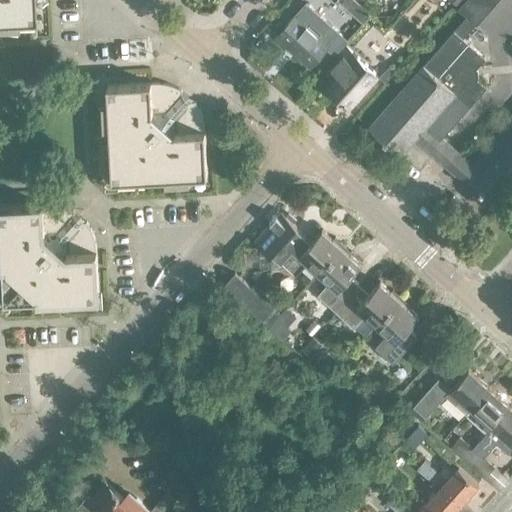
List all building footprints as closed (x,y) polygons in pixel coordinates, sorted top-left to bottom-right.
[(0,0),(0,20),(34,18),(32,0),(0,0)] [(339,0),(351,11),(364,22),(372,12),(357,0),(339,0)] [(477,24),(497,0),(464,0),(458,8),(477,24)] [(334,53),(347,39),(306,3),(277,35),(311,65),(327,47),(334,53)] [(478,78),(479,76),(479,68),(477,67),(486,57),(454,28),(367,127),(399,155),(414,139),(432,156),(446,140),(442,137),(469,106),(487,85),(478,78)] [(347,44),(326,68),(336,78),(330,85),(349,102),(377,71),(347,44)] [(180,87),(174,85),(167,83),(156,81),(152,81),(108,82),(111,178),(207,174),(205,130),(204,121),(202,112),(196,102),(195,101),(189,101),(183,94),(182,89),(180,87)] [(511,112),(501,126),(511,135),(511,112)] [(490,199),(491,198),(511,174),(511,135),(501,126),(469,161),(458,151),(444,166),(466,185),(467,183),(471,182),(490,199)] [(484,216),(456,191),(449,199),(476,224),(484,216)] [(43,202),(43,201),(0,203),(0,224),(4,299),(99,294),(97,250),(96,250),(96,242),(93,231),(89,224),(87,220),(81,221),(74,214),(73,209),(66,205),(58,203),(49,202),(43,202)] [(274,257),(298,230),(296,229),(298,227),(280,211),(277,214),(273,214),(269,218),(270,222),(253,241),(270,256),(271,254),(274,257)] [(318,272),(343,244),(335,237),(332,239),(322,230),(310,242),(298,230),(274,257),(295,276),(307,262),(318,272)] [(343,244),(318,272),(328,282),(316,295),(334,312),(358,285),(349,276),(360,264),(348,254),(351,251),(343,244)] [(223,284),(269,325),(280,312),(251,285),(235,271),(223,284)] [(368,294),(358,285),(334,312),(352,328),(364,315),(375,324),(401,296),(393,289),(390,292),(379,282),(368,294)] [(401,296),(375,324),(386,334),(374,347),(392,364),(416,337),(407,329),(418,317),(407,306),(409,304),(401,296)] [(311,355),(322,343),(314,335),(303,348),(311,355)] [(435,339),(419,357),(431,368),(447,350),(435,339)] [(438,377),(413,405),(425,416),(445,394),(455,403),(466,413),(471,407),(489,387),(469,368),(451,388),(438,377)] [(471,407),(466,413),(486,432),(510,406),(489,387),(471,407)] [(486,432),(479,440),(490,449),(495,443),(506,453),(511,445),(511,407),(510,406),(486,432)] [(451,445),(485,475),(495,464),(461,434),(451,445)] [(425,459),(420,463),(463,501),(478,484),(458,466),(443,483),(439,478),(442,474),(425,459)] [(381,463),(368,478),(389,498),(405,511),(440,511),(427,500),(423,506),(421,508),(414,502),(404,492),(400,497),(395,493),(396,492),(383,480),(391,472),(381,463)] [(420,463),(417,467),(434,482),(430,486),(435,491),(427,500),(440,511),(453,511),(460,504),(463,501),(420,463)] [(297,490),(301,494),(304,498),(323,477),(314,469),(297,490)] [(190,511),(171,494),(154,511),(151,511),(129,492),(123,499),(105,482),(89,500),(85,496),(73,510),(75,511),(190,511)] [(366,492),(362,489),(355,497),(359,500),(366,492)] [(405,511),(389,498),(386,501),(398,511),(405,511)] [(350,499),(339,511),(362,511),(363,511),(350,499)]
